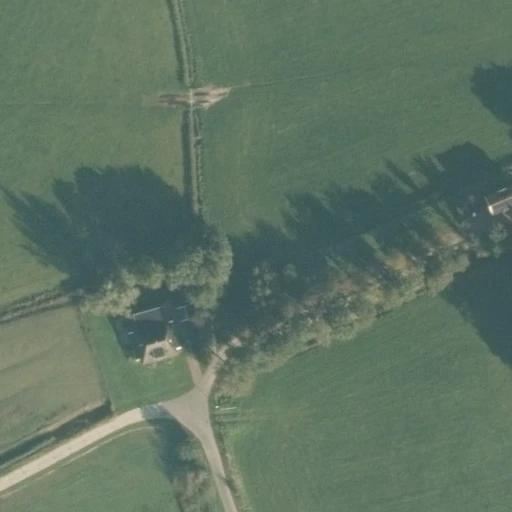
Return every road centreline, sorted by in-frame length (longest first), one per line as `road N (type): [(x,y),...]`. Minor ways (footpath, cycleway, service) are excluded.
road 1 (unclassified): [(194,404),(209,371),(242,339),(475,226)]
road 2 (unclassified): [(194,404),(135,416),(0,483)]
